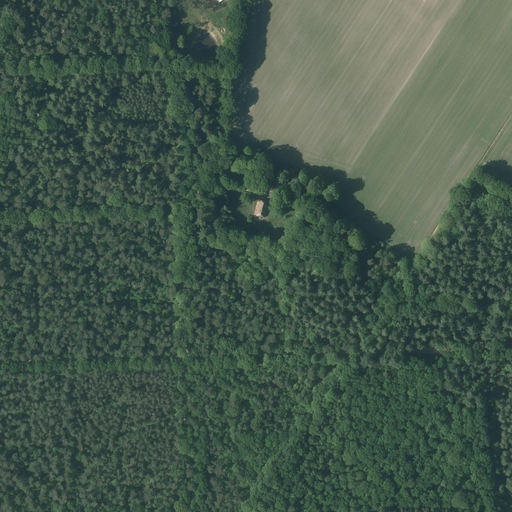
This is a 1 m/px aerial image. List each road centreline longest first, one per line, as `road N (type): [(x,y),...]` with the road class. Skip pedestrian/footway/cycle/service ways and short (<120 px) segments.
road 1 (track): [(511,114),(356,351)]
road 2 (track): [(0,361),(184,355)]
road 3 (track): [(190,177),(184,118),(146,0)]
road 4 (track): [(184,355),(190,177)]
road 5 (track): [(184,355),(356,351)]
road 6 (track): [(339,378),(251,511)]
road 7 (track): [(356,351),(511,344)]
road 8 (track): [(185,511),(184,358)]
road 9 (track): [(351,511),(339,378)]
